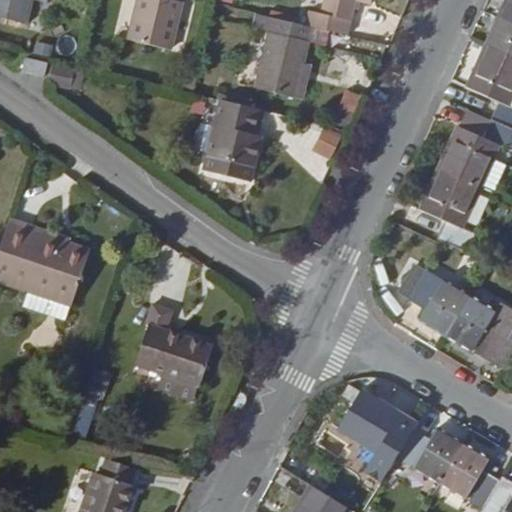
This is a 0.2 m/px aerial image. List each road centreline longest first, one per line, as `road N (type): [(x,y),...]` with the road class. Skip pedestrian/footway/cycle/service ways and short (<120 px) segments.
road 1 (residential): [(319,319),(0,87)]
road 2 (tertiary): [(319,319),(456,0)]
road 3 (residential): [(511,430),(319,319)]
road 4 (tertiary): [(217,511),(319,319)]
